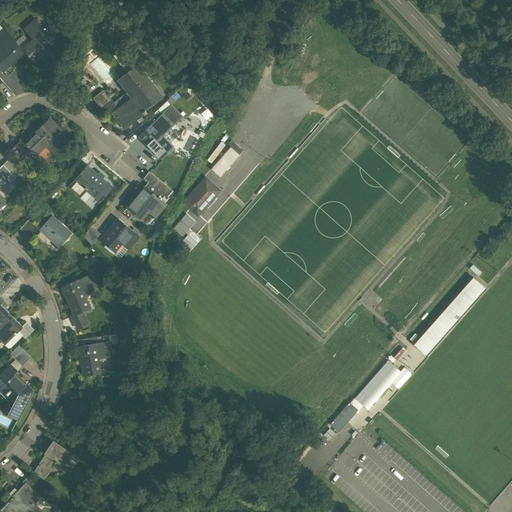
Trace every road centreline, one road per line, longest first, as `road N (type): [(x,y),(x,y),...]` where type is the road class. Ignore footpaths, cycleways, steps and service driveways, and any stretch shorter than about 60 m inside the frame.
road 1 (residential): [(0,468),(35,427),(56,369),(46,300),(0,243)]
road 2 (residential): [(0,118),(24,103),(54,101),(109,142),(140,184)]
road 3 (secondary): [(511,122),(397,0)]
